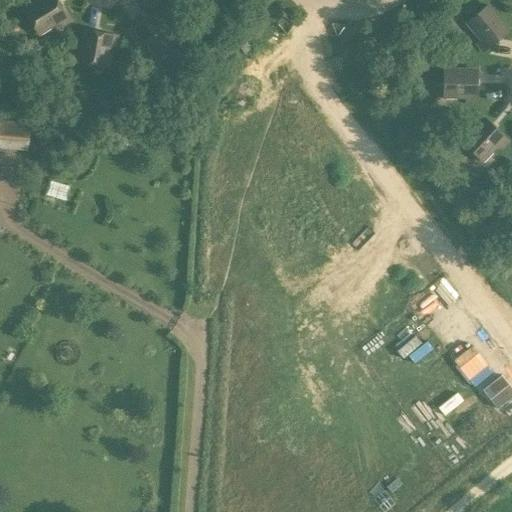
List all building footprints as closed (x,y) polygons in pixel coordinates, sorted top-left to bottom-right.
[(59,26),(67,21),(54,0),(39,0),(22,11),(37,34),(56,22),(59,26)] [(482,52),(507,31),(486,6),(465,23),(480,41),(476,44),(482,52)] [(155,55),(176,39),(157,13),(131,32),(137,40),(141,37),(155,55)] [(113,46),(115,36),(83,30),(77,62),(104,67),(108,45),(113,46)] [(475,103),(475,71),(443,70),(442,98),(465,98),(465,103),(475,103)] [(500,149),(507,142),(483,119),(461,143),(481,162),(496,145),(500,149)]
